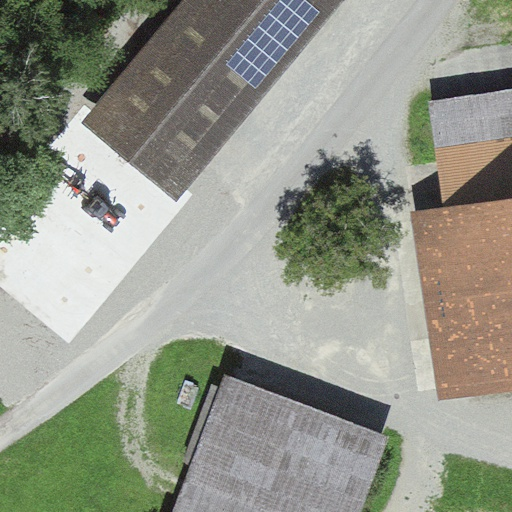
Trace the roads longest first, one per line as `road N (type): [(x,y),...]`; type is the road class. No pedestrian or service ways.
road 1 (track): [(0,449),(220,296),(443,0)]
road 2 (track): [(220,296),(511,467)]
